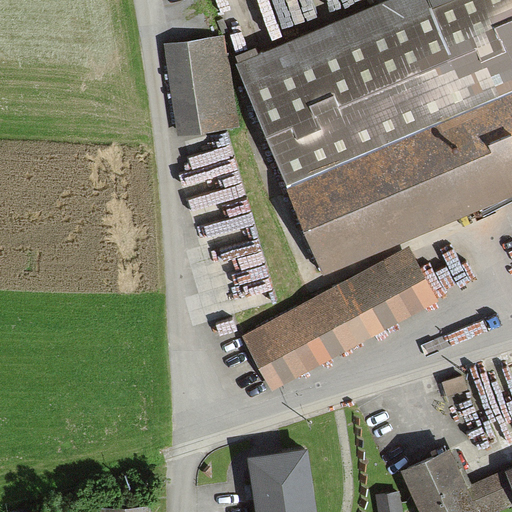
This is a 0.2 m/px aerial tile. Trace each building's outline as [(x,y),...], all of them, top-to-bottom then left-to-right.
[(511,0),(402,0),(242,68),(328,272),(511,194),(511,0)] [(233,28),(171,32),(178,126),(240,122),(233,28)] [(410,253),(248,342),(275,391),(437,301),(410,253)] [(317,511),(310,452),(255,460),(261,511),(317,511)] [(481,511),(454,453),(409,474),(426,511),(481,511)] [(404,511),(403,485),(382,486),(383,511),(404,511)]
